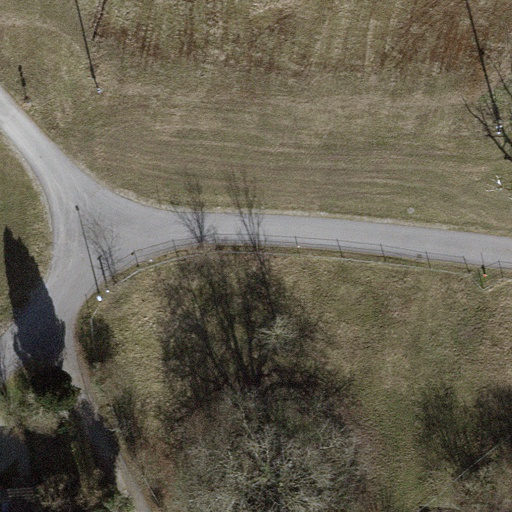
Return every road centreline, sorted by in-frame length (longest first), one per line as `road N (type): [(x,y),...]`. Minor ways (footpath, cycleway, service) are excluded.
road 1 (unclassified): [(511,254),(243,230),(185,232),(117,249)]
road 2 (track): [(0,103),(117,249)]
road 3 (residential): [(117,249),(86,270),(0,368)]
